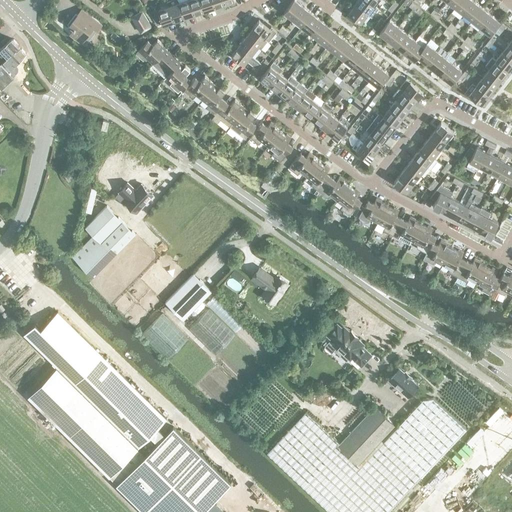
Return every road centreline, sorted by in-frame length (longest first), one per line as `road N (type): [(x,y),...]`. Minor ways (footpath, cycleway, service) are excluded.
road 1 (residential): [(370,182),(183,44),(183,33),(255,0)]
road 2 (secondary): [(332,259),(77,71)]
road 3 (secondary): [(332,259),(505,379)]
road 4 (secondary): [(511,362),(332,259)]
road 5 (unclassified): [(0,248),(22,219),(46,125),(77,71)]
road 6 (residential): [(511,262),(370,182)]
